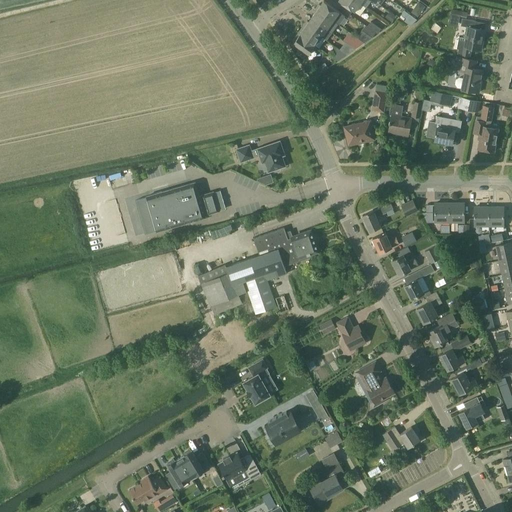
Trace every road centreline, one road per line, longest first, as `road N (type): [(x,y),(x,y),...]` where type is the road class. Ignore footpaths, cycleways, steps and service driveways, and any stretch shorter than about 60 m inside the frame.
road 1 (tertiary): [(462,459),(356,246),(336,188)]
road 2 (tertiary): [(336,188),(315,133),(249,29)]
road 3 (unclassified): [(511,182),(336,188)]
road 4 (residential): [(215,426),(194,426),(102,482),(120,511)]
